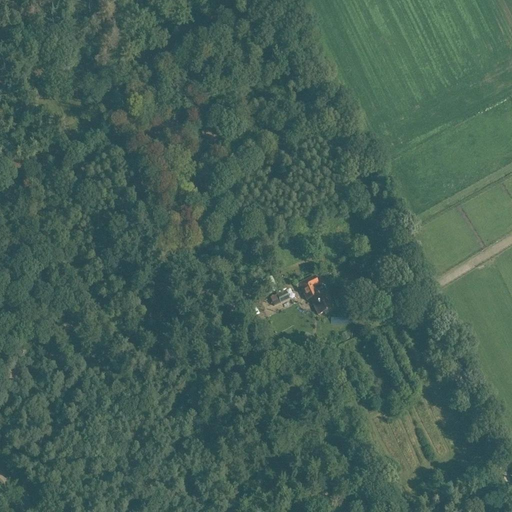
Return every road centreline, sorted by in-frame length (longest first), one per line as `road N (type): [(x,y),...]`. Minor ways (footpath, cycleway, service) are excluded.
road 1 (track): [(511,486),(276,0)]
road 2 (track): [(20,497),(85,367),(124,342),(203,332),(283,305)]
road 3 (track): [(228,0),(0,191)]
road 4 (track): [(320,0),(411,186),(424,201),(457,193)]
